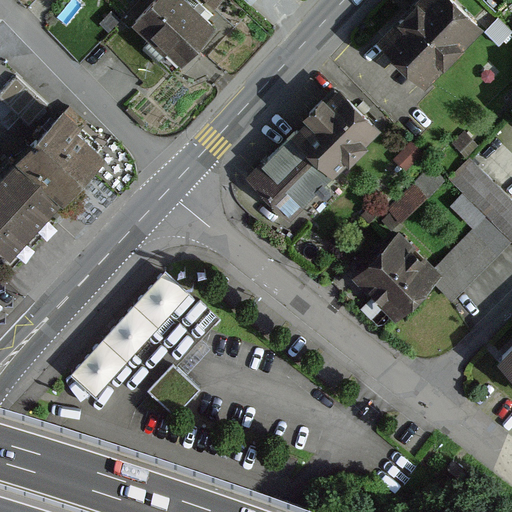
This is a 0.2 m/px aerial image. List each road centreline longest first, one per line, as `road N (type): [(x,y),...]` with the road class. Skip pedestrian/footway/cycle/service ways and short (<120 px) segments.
road 1 (residential): [(511,301),(418,391),(179,201),(173,184)]
road 2 (residential): [(173,184),(0,0)]
road 3 (tertiary): [(173,184),(0,368)]
road 4 (tertiary): [(344,0),(173,184)]
road 5 (motorway): [(185,511),(0,451)]
